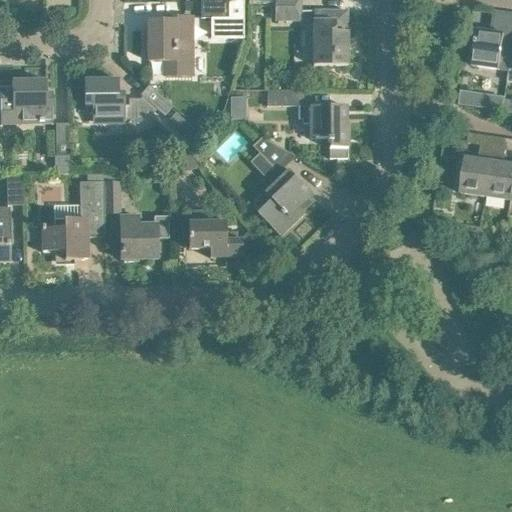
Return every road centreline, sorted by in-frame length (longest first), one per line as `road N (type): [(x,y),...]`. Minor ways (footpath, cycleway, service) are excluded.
road 1 (residential): [(0,306),(260,301),(287,290),(329,250)]
road 2 (residential): [(329,250),(387,194),(394,171),(395,0)]
road 3 (residential): [(329,250),(456,385),(511,395)]
road 4 (residential): [(0,44),(82,40),(95,31),(101,0)]
